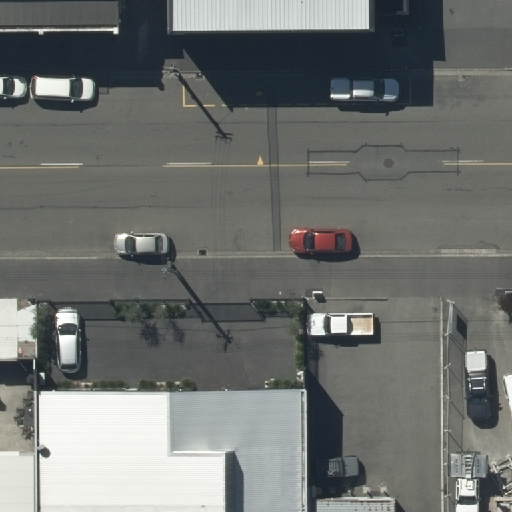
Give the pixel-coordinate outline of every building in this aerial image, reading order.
[(0,0),(0,52),(123,51),(122,0),(0,0)] [(169,0),(169,39),(380,37),(379,0),(169,0)] [(0,511),(35,511),(34,397),(34,358),(0,358),(0,511)] [(35,511),(396,511),(396,503),(308,498),(307,397),(34,397),(35,511)] [(511,511),(511,503),(498,504),(497,511),(511,511)]
